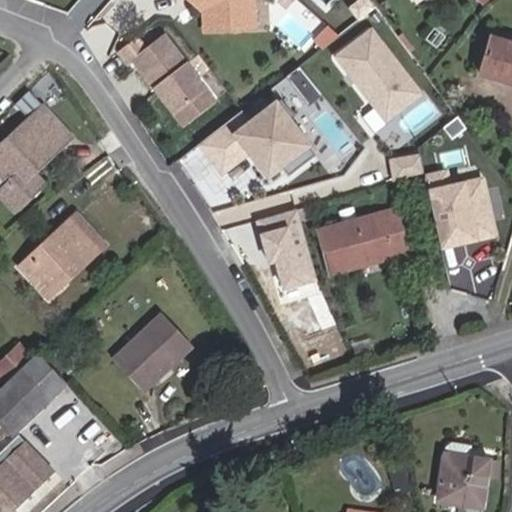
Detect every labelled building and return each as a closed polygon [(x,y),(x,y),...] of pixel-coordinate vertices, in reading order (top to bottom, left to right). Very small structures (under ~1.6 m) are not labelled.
[(203,4),(198,0),(190,0),(203,11),(203,4)] [(198,0),(203,4),(203,11),(204,24),(222,23),(229,30),(246,29),(245,9),(235,0),(198,0)] [(254,28),(251,0),(235,0),(245,9),(246,29),(254,28)] [(229,30),(222,23),(204,24),(204,32),(229,30)] [(426,97),(372,28),(334,57),(387,127),(426,97)] [(214,101),(164,36),(132,61),(174,115),(192,101),(200,112),(214,101)] [(511,84),(511,44),(490,38),(480,75),(511,84)] [(308,98),(315,92),(298,70),(290,77),(308,98)] [(30,118),(41,108),(34,101),(23,111),(30,118)] [(182,126),(200,112),(192,101),(174,115),(182,126)] [(224,128),(199,147),(224,179),(248,160),(268,186),(317,149),(281,102),(233,139),(224,128)] [(43,184),(33,173),(70,138),(42,107),(41,108),(30,118),(0,145),(0,176),(7,184),(0,190),(0,195),(14,210),(43,184)] [(450,192),(446,176),(425,181),(429,197),(450,192)] [(495,241),(482,185),(450,192),(429,197),(441,253),(463,248),(462,243),(475,240),(476,245),(495,241)] [(408,256),(395,207),(393,207),(394,211),(318,232),(317,228),(316,229),(329,278),(331,277),(330,274),(406,253),(407,257),(408,256)] [(275,268),(283,294),(319,284),(298,209),(278,215),(283,230),(259,237),(268,270),(275,268)] [(64,273),(70,279),(105,246),(70,214),(17,266),(43,293),(64,273)] [(48,299),(70,279),(64,273),(43,293),(48,299)] [(314,331),(301,306),(282,316),(292,335),(294,334),(297,340),(314,331)] [(142,392),(192,346),(162,314),(112,360),(142,392)] [(0,380),(3,383),(31,355),(20,344),(0,363),(0,380)] [(68,375),(77,367),(58,346),(49,355),(68,375)] [(11,438),(67,384),(38,354),(0,390),(0,441),(8,434),(11,438)] [(0,511),(10,511),(53,471),(18,435),(5,447),(12,455),(0,465),(0,511)] [(488,461),(488,460),(469,457),(471,446),(451,443),(444,447),(437,498),(448,500),(449,494),(463,496),(462,507),(480,510),(485,476),(488,461)] [(0,465),(12,455),(5,447),(3,446),(0,449),(0,465)] [(496,478),(498,462),(488,461),(485,476),(496,478)]
